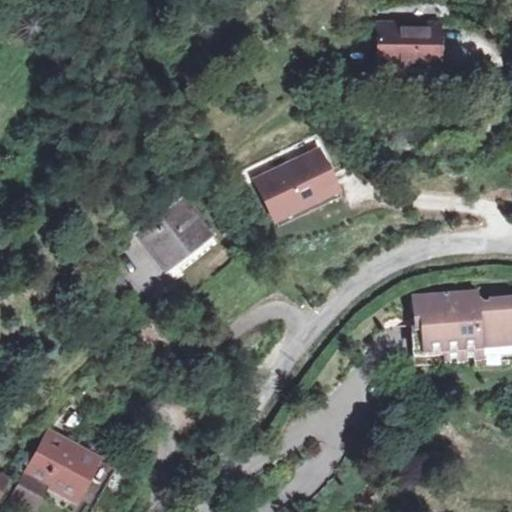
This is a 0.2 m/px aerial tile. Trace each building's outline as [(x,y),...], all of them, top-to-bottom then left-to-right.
[(372,0),(347,8),(367,63),(444,41),(434,4),(445,3),(443,0),(372,0)] [(308,143),(244,172),(266,225),(335,191),(308,143)] [(216,232),(187,190),(138,223),(167,265),(216,232)] [(106,297),(111,299),(134,288),(123,267),(97,280),(106,297)] [(485,312),(480,308),(478,306),(474,306),(473,298),(418,301),(423,363),(511,357),(511,302),(490,305),(490,313),(485,312)] [(16,511),(84,511),(112,457),(51,426),(10,509),(16,511)] [(112,457),(84,511),(96,511),(115,483),(112,457)]
